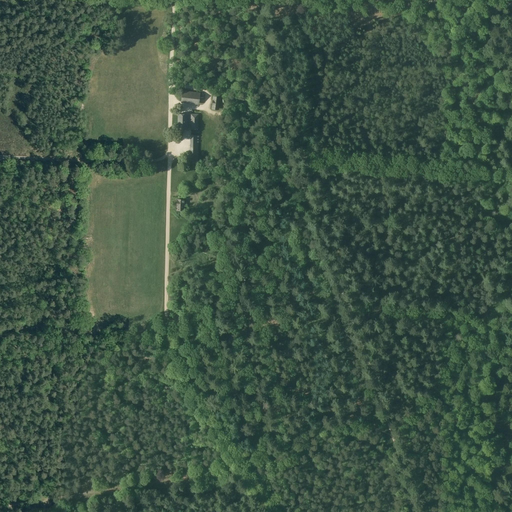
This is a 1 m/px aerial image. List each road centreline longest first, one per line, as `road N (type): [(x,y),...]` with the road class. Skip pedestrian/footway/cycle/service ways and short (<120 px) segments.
road 1 (track): [(296,156),(392,436)]
road 2 (track): [(484,173),(296,156)]
road 3 (track): [(262,0),(296,156)]
road 4 (track): [(169,159),(177,0)]
